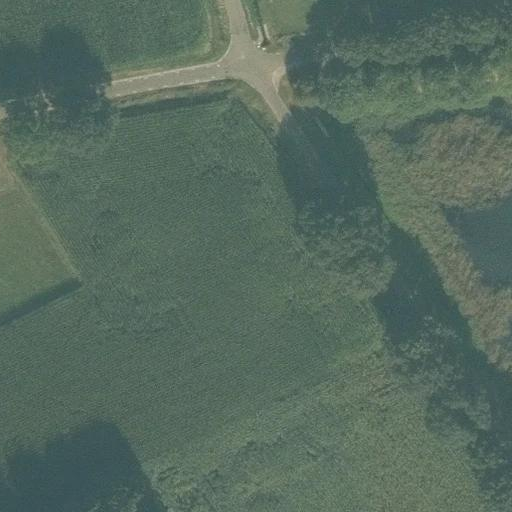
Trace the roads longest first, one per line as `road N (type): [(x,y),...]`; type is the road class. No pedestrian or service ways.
road 1 (unclassified): [(511,456),(247,66)]
road 2 (unclassified): [(247,66),(511,16)]
road 3 (unclassified): [(0,111),(247,66)]
